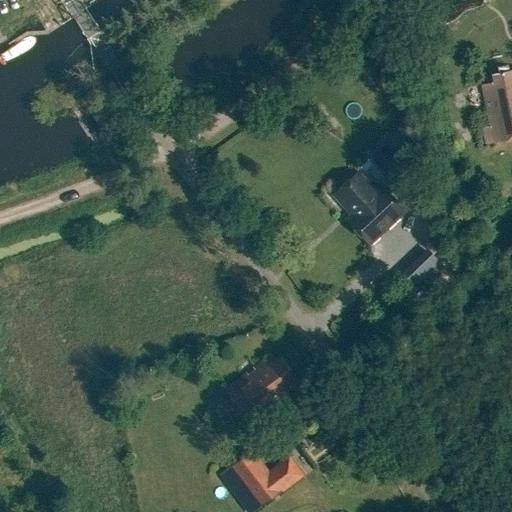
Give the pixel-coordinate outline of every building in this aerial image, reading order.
[(511,70),(492,75),(493,82),(480,84),(489,127),(482,129),(485,145),(493,144),(511,139),(511,70)] [(426,190),(397,158),(381,173),(410,205),(426,190)] [(351,216),(345,221),(368,246),(404,212),(382,187),(376,193),(357,173),(332,195),(351,216)] [(263,363),(226,390),(248,420),(298,383),(280,358),(266,368),(263,363)] [(250,453),(231,467),(260,506),(279,492),(250,453)]
